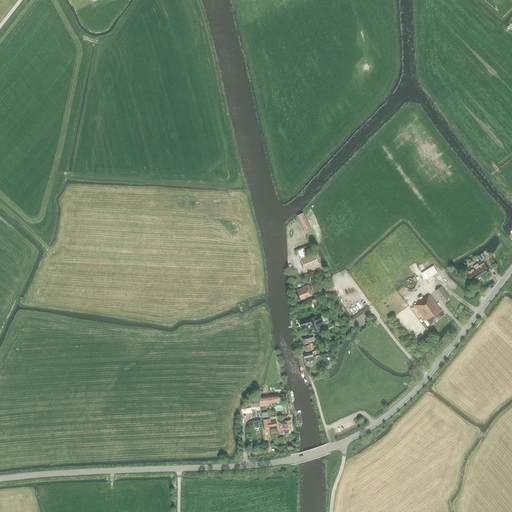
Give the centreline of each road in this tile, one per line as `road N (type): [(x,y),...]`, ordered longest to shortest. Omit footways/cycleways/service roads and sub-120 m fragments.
road 1 (tertiary): [(0,479),(265,464),(342,443)]
road 2 (unclassified): [(428,377),(355,287),(316,292)]
road 3 (tertiary): [(428,377),(511,269)]
